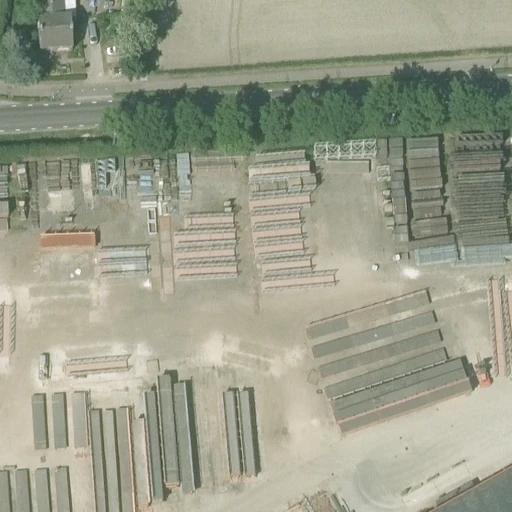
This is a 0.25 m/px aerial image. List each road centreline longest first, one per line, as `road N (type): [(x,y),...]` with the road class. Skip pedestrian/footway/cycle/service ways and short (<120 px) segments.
road 1 (secondary): [(362,102),(0,122)]
road 2 (secondary): [(362,102),(511,91)]
